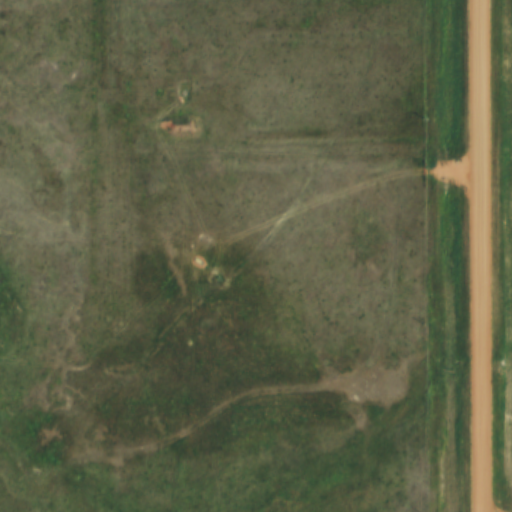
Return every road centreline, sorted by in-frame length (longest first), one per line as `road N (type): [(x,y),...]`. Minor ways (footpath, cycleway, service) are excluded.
road 1 (track): [(485,147),(435,152),(404,185),(381,351),(348,382),(250,394),(180,437),(129,454),(0,465)]
road 2 (residential): [(483,0),(489,511)]
